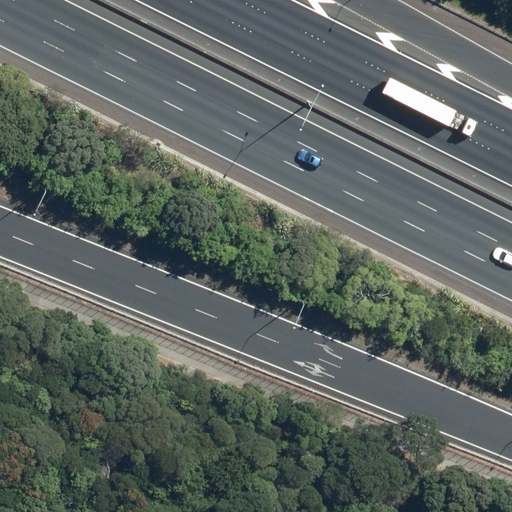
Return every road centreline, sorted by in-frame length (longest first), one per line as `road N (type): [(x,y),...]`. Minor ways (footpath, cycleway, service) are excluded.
road 1 (motorway): [(511,247),(13,0)]
road 2 (motorway): [(511,443),(0,227)]
road 3 (motorway): [(187,0),(511,161)]
road 4 (motorway): [(371,0),(511,78)]
